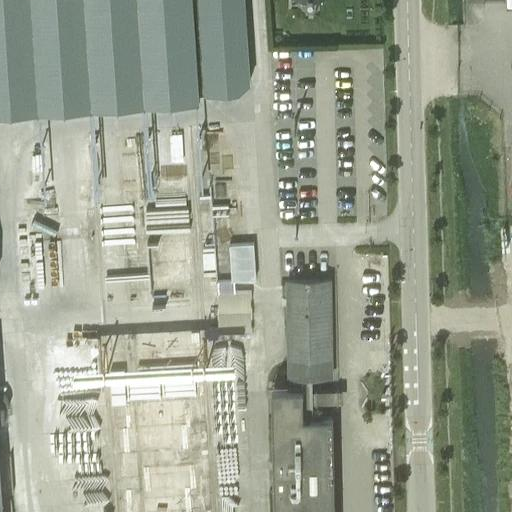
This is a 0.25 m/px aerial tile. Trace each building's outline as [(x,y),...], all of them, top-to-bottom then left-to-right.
[(0,0),(0,110),(200,97),(200,93),(239,90),(251,80),(245,0),(0,0)] [(256,278),(254,242),(229,244),(232,279),(256,278)] [(312,375),(332,375),(330,279),(287,279),(289,376),(312,375)] [(252,333),(251,291),(217,292),(218,334),(252,333)] [(312,375),(289,376),(289,388),(272,389),(274,511),(334,511),(332,416),(313,417),(312,375)] [(206,398),(113,403),(119,511),(142,511),(154,484),(154,485),(160,480),(166,488),(178,493),(165,502),(171,511),(180,511),(181,509),(183,511),(191,511),(204,511),(202,470),(203,468),(195,465),(194,445),(179,439),(190,438),(193,432),(173,424),(191,422),(198,406),(207,410),(206,398)]
